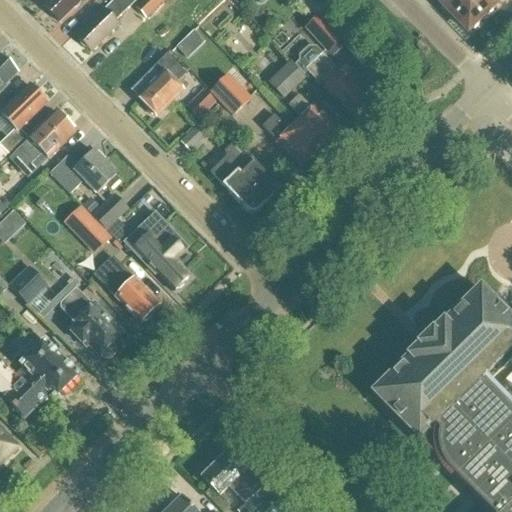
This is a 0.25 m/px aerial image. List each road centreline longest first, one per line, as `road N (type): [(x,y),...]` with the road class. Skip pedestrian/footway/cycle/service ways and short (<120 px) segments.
road 1 (residential): [(278,291),(0,9)]
road 2 (unclassified): [(278,291),(489,91)]
road 3 (unclassified): [(56,511),(202,365)]
road 4 (unclassified): [(345,511),(202,365)]
road 5 (residential): [(489,91),(398,0)]
